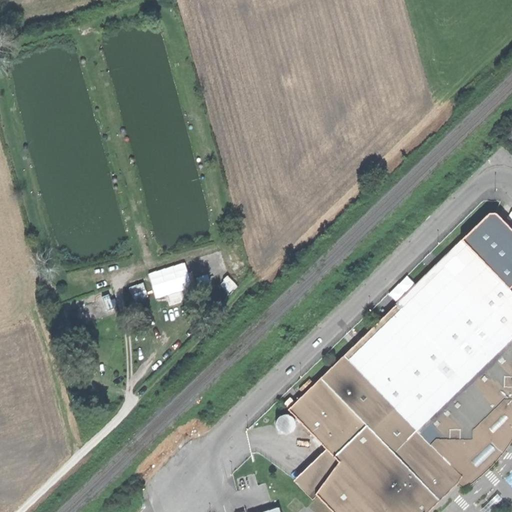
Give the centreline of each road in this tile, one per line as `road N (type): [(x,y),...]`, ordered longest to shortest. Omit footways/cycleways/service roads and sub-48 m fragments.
road 1 (unclassified): [(511,186),(488,179),(152,511)]
road 2 (track): [(19,511),(125,409),(130,378),(121,295),(129,267)]
